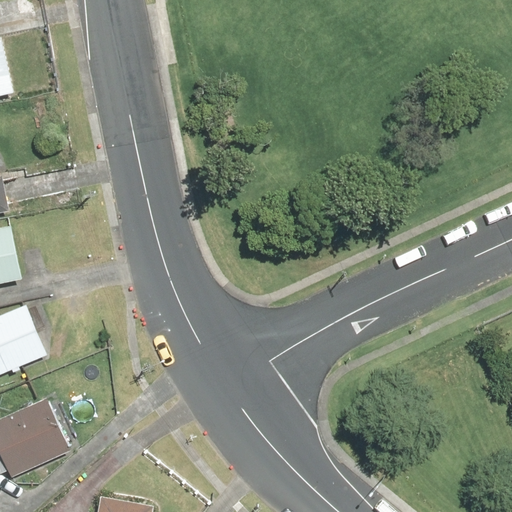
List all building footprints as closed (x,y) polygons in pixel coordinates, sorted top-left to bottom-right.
[(0,209),(19,208),(15,170),(1,172),(0,165),(0,209)] [(21,218),(0,222),(0,283),(33,277),(21,218)] [(32,299),(0,311),(0,373),(53,352),(32,299)] [(54,396),(0,422),(0,479),(77,442),(54,396)] [(156,511),(158,497),(101,491),(99,511),(156,511)]
